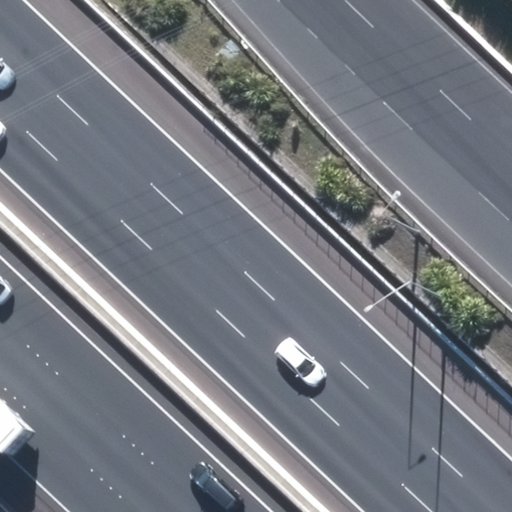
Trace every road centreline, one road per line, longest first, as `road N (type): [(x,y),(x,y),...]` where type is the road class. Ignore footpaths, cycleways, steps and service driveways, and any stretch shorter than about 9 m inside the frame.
road 1 (motorway): [(0,45),(500,511)]
road 2 (motorway): [(347,0),(511,154)]
road 3 (motorway): [(99,511),(0,418)]
